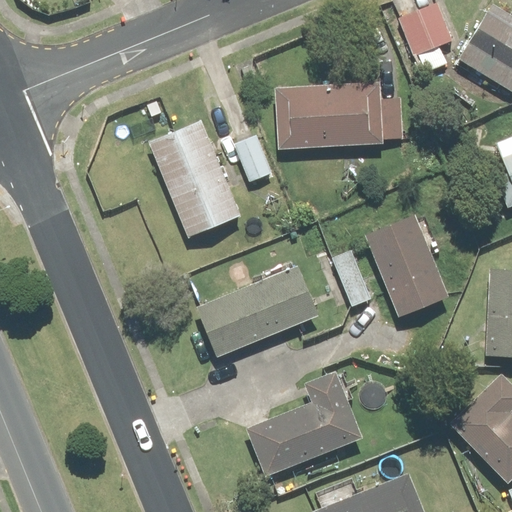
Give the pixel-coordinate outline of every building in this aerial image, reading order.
[(511,15),(487,2),(453,61),(510,93),(511,89),(511,15)] [(435,3),(396,18),(411,57),(450,41),(435,3)] [(374,83),(270,90),(274,152),(378,146),(378,141),(404,139),(402,97),(375,99),(374,83)] [(199,119),(144,141),(185,240),(239,218),(199,119)] [(256,134),(231,144),(247,183),(271,173),(256,134)] [(491,179),(503,208),(511,204),(511,134),(489,144),(502,174),(491,179)] [(412,215),(361,236),(395,318),(446,297),(412,215)] [(349,250),(331,257),(351,306),(369,299),(349,250)] [(194,309),(215,358),(314,317),(294,268),(194,309)] [(511,270),(486,269),(482,355),(511,355),(511,270)] [(242,428),(262,477),(358,439),(332,373),(301,385),(308,402),(242,428)] [(511,390),(498,375),(446,424),(503,483),(511,474),(511,418),(506,413),(511,407),(511,390)] [(310,511),(418,511),(403,475),(310,511)]
